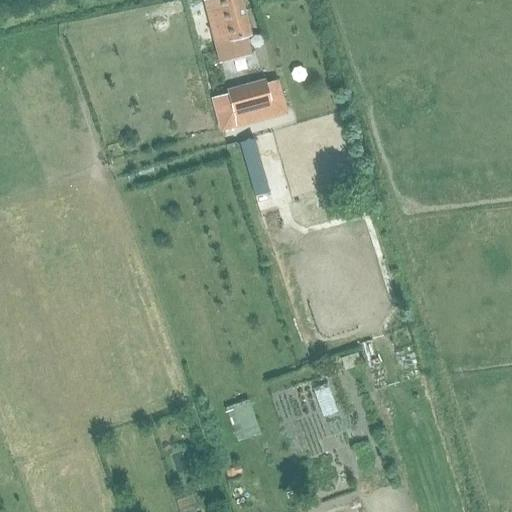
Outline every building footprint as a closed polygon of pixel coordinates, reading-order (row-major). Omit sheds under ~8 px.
[(246,35),(251,33),(241,0),(203,0),(219,62),(221,62),(220,58),(250,50),(246,35)] [(264,79),(228,89),(235,113),(271,103),(264,79)] [(222,400),(228,414),(247,405),(241,391),(222,400)] [(362,448),(378,441),(373,427),(356,434),(362,448)] [(313,505),(346,494),(333,454),(299,466),(313,505)] [(212,464),(202,467),(208,488),(218,485),(212,464)] [(404,511),(396,486),(359,498),(363,511),(404,511)]
